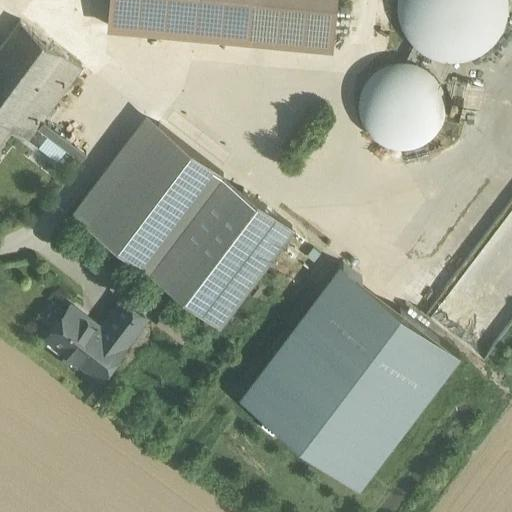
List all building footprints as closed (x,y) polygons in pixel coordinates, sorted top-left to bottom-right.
[(344,0),(111,0),(109,24),(341,46),(345,1),(344,0)] [(506,35),(511,20),(511,0),(404,0),(403,9),(407,26),(416,41),(429,53),(445,60),(462,62),(479,58),(494,50),(506,35)] [(0,115),(12,124),(11,124),(28,137),(82,64),(21,19),(0,46),(0,115)] [(429,69),(416,64),(402,63),(389,67),(376,75),(367,88),(363,102),(364,117),(370,131),(381,142),(394,149),(409,151),(424,148),(436,140),(445,130),(450,117),(451,103),(448,89),(440,77),(429,69)] [(12,124),(0,115),(0,139),(11,124),(12,124)] [(223,171),(159,122),(86,218),(150,266),(223,171)] [(28,137),(11,124),(0,139),(0,141),(16,153),(28,137)] [(421,254),(455,276),(507,195),(472,173),(421,254)] [(231,176),(156,272),(228,321),(299,225),(231,176)] [(460,351),(352,269),(352,276),(351,269),(352,269),(340,260),(242,390),(295,431),(295,430),(362,481),(460,351)] [(125,299),(104,327),(124,342),(146,314),(123,297),(125,299)] [(86,318),(86,313),(71,302),(47,333),(100,374),(124,342),(104,327),(99,323),(95,324),(86,318)]
